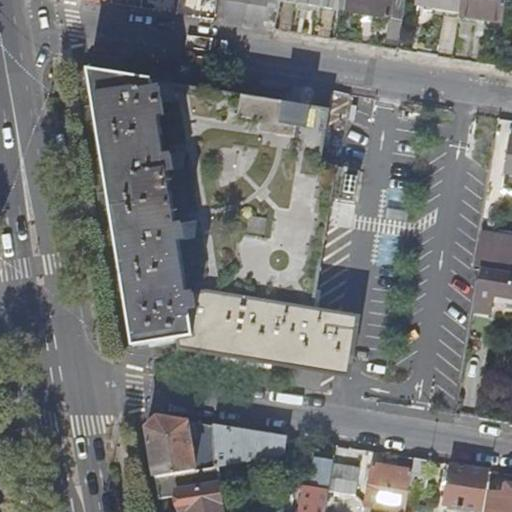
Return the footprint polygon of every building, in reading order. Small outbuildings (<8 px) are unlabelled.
[(217,0),(218,0),(278,10),(279,2),(279,0),(217,0)] [(310,0),(309,7),(320,8),(340,12),(341,0),(310,0)] [(341,0),(340,12),(404,22),(407,0),(341,0)] [(462,0),(421,0),(420,11),(459,17),(460,14),(462,0)] [(503,22),(506,0),(462,0),(460,14),(503,22)] [(122,272),(133,336),(135,349),(146,347),(192,354),(192,352),(273,365),(352,377),(362,317),(314,310),(333,198),(354,202),(359,172),(320,166),(329,112),(90,71),(122,272)] [(511,237),(481,233),(475,267),(481,268),(511,273),(511,237)] [(511,273),(481,268),(477,288),(474,311),(492,314),(495,297),(511,299),(511,273)] [(114,273),(123,338),(133,336),(122,272),(114,273)] [(157,417),(148,428),(156,477),(215,467),(214,426),(199,424),(199,439),(190,441),(188,422),(157,417)] [(214,426),(215,467),(219,466),(286,455),(288,439),(214,426)] [(324,511),(328,492),(333,465),(334,457),(315,454),(310,490),(306,489),(302,511),(324,511)] [(412,472),(409,492),(425,495),(431,463),(414,460),(412,472)] [(356,496),(360,469),(333,465),(328,492),(356,496)] [(215,467),(156,477),(159,500),(178,496),(180,511),(223,511),(219,484),(222,483),(219,466),(215,467)] [(405,511),(409,492),(412,472),(373,466),(366,505),(405,511)] [(452,466),(446,505),(483,511),(489,472),(452,466)] [(511,511),(511,486),(505,485),(504,495),(489,493),(486,511),(511,511)]
